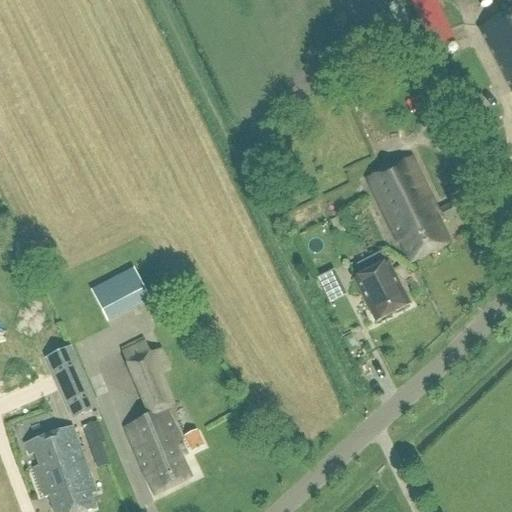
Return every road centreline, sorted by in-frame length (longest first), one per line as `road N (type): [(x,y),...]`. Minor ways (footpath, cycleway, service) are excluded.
road 1 (track): [(159,0),(327,343),(376,425)]
road 2 (residential): [(376,425),(511,298)]
road 3 (unclassified): [(280,511),(376,425)]
